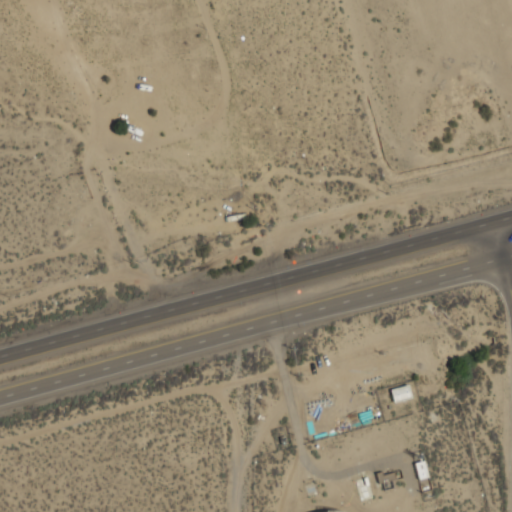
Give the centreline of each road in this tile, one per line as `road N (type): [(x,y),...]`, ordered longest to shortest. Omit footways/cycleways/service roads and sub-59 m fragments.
road 1 (primary): [(511,218),(0,357)]
road 2 (primary): [(0,399),(270,326)]
road 3 (primary): [(270,326),(511,259)]
